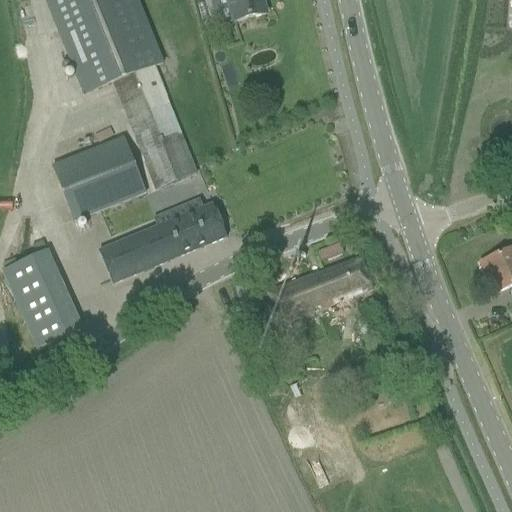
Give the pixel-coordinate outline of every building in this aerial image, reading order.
[(196,178),(152,70),(162,66),(135,0),(43,0),(83,98),(114,86),(157,193),(196,178)] [(227,0),(234,25),(265,17),(260,0),(227,0)] [(52,169),(74,224),(145,196),(123,141),(52,169)] [(112,288),(226,241),(212,207),(181,220),(183,225),(160,235),(158,230),(98,255),(112,288)] [(511,250),(479,266),(487,282),(493,279),(500,294),(511,288),(511,250)] [(2,274),(37,352),(81,332),(46,254),(2,274)] [(360,260),(263,297),(277,328),(331,308),(336,320),(365,309),(360,297),(372,293),(360,260)] [(235,289),(242,316),(259,311),(252,285),(235,289)]
